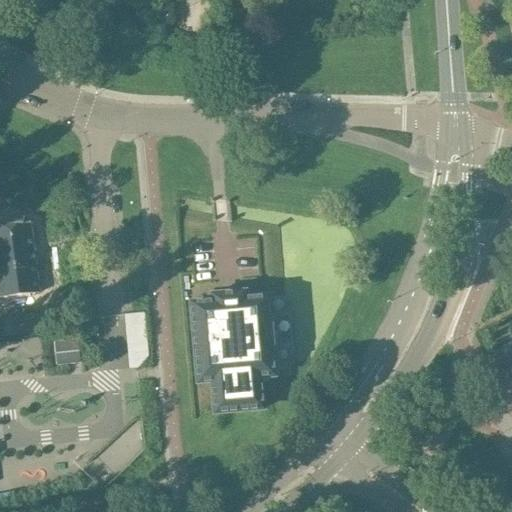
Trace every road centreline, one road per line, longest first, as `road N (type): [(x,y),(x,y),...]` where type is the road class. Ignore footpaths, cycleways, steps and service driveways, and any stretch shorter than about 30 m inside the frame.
road 1 (residential): [(0,67),(97,113),(413,122),(456,134)]
road 2 (tertiary): [(342,453),(407,370),(429,327),(461,222),(466,170),(456,134)]
road 3 (tertiary): [(456,134),(398,322),(321,434)]
road 4 (tertiary): [(456,134),(446,0)]
